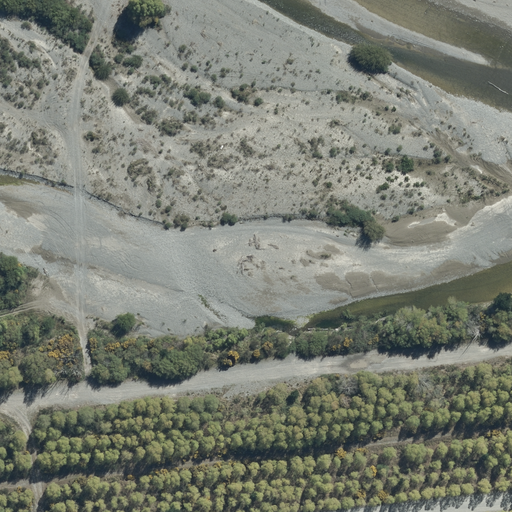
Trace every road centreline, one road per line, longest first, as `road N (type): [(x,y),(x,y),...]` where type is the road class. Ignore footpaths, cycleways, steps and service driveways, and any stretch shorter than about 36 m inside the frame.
road 1 (track): [(0,403),(511,343)]
road 2 (track): [(90,392),(80,321),(75,90),(105,0)]
road 3 (track): [(353,511),(511,494)]
